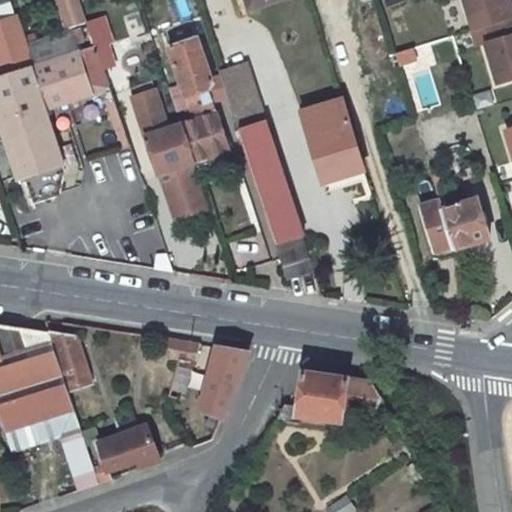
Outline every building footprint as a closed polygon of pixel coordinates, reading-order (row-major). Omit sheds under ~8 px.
[(0,0),(0,24),(17,18),(11,0),(0,0)] [(88,23),(79,0),(61,0),(58,1),(68,30),(88,23)] [(247,0),(250,9),(278,0),(247,0)] [(504,0),(503,0),(463,0),(468,14),(475,11),(480,26),(489,24),(511,16),(511,8),(509,0),(504,0)] [(486,43),(497,82),(511,77),(511,16),(489,24),(494,40),(486,43)] [(0,24),(0,68),(3,78),(78,53),(76,45),(84,43),(80,30),(27,48),(26,44),(17,18),(0,24)] [(106,20),(89,26),(96,47),(108,43),(113,41),(106,20)] [(181,124),(195,164),(231,152),(214,100),(227,95),(227,92),(222,78),(213,81),(200,37),(188,41),(184,27),(164,33),(193,120),(181,124)] [(118,36),(118,49),(140,48),(140,36),(118,36)] [(96,47),(104,70),(116,66),(108,43),(96,47)] [(96,47),(78,53),(3,78),(0,79),(0,125),(17,178),(20,178),(29,203),(61,192),(65,171),(44,109),(109,86),(104,70),(96,47)] [(302,234),(278,162),(253,85),(247,65),(220,74),(222,78),(227,92),(227,95),(252,170),(276,242),(288,278),(314,270),(302,234)] [(302,112),(317,159),(324,157),(330,177),(362,167),(342,100),(302,112)] [(163,130),(155,105),(138,110),(159,175),(177,170),(181,183),(171,186),(179,210),(207,201),(195,164),(181,124),(163,130)] [(422,134),(427,150),(453,141),(448,127),(422,134)] [(442,209),(451,206),(439,165),(429,168),(439,202),(442,209)] [(177,170),(159,175),(174,219),(209,207),(207,201),(179,210),(171,186),(181,183),(177,170)] [(477,198),(451,206),(442,209),(439,202),(420,208),(435,256),(454,250),(490,239),(477,198)] [(236,240),(240,264),(265,260),(261,236),(236,240)] [(59,437),(78,491),(96,485),(91,469),(67,391),(48,333),(0,325),(0,434),(8,432),(13,451),(59,437)] [(67,391),(92,383),(79,338),(48,333),(67,391)] [(197,345),(170,341),(165,360),(178,363),(179,361),(192,363),(197,345)] [(207,379),(198,410),(221,420),(247,354),(215,348),(207,379)] [(373,383),(303,374),(298,410),(285,408),(278,419),(287,425),(299,427),(301,418),(332,423),(343,425),(345,412),(374,416),(383,401),(373,383)] [(183,414),(190,389),(172,386),(169,397),(175,399),(171,411),(183,414)] [(301,418),(299,427),(331,431),(332,423),(301,418)] [(162,459),(146,425),(98,442),(104,464),(91,469),(97,484),(111,479),(109,471),(136,462),(138,468),(162,459)] [(322,508),(324,511),(350,511),(351,511),(343,497),(322,508)]
